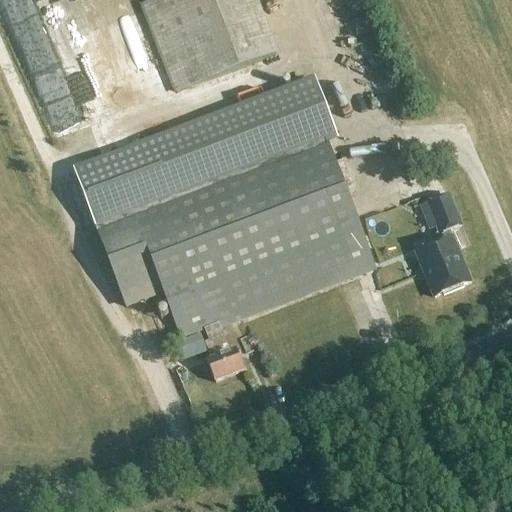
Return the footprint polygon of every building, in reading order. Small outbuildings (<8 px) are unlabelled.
[(255,0),(158,0),(142,6),(175,95),(277,56),(255,0)] [(129,36),(107,39),(111,64),(133,61),(129,36)] [(373,268),(328,149),(339,144),(319,92),(79,184),(123,298),(160,284),(182,341),(205,332),(209,344),(205,346),(211,362),(207,364),(215,385),(246,374),(237,352),(230,355),(219,326),(373,268)] [(353,178),(362,174),(354,154),(344,158),(353,178)] [(440,238),(442,237),(445,243),(416,255),(435,301),(472,286),(453,240),(451,241),(448,234),(461,229),(448,197),(420,208),(429,231),(436,228),(440,238)] [(183,363),(208,354),(201,335),(176,345),(183,363)]
